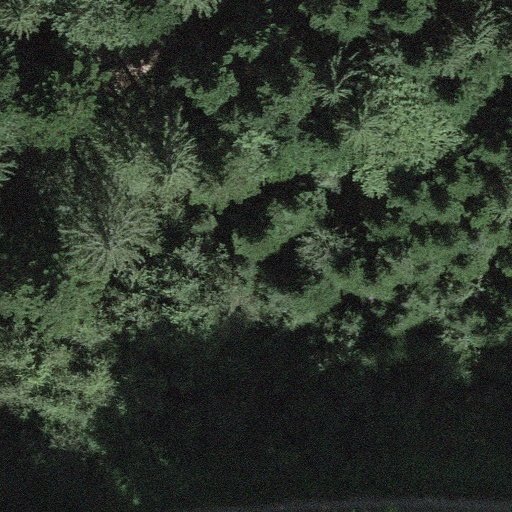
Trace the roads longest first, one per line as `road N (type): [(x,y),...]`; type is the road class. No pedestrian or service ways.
road 1 (track): [(0,291),(342,132),(448,94),(511,83)]
road 2 (track): [(277,511),(357,500),(511,506)]
road 3 (track): [(173,0),(0,135)]
